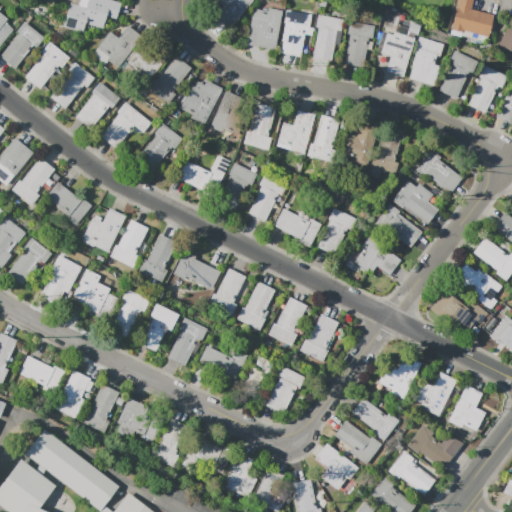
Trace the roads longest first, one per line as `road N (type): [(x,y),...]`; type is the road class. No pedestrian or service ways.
road 1 (residential): [(462,359),(104,172),(0,93)]
road 2 (residential): [(490,185),(487,149),(414,109),(236,67),(195,39),(173,14),(176,0)]
road 3 (residential): [(288,434),(243,425),(0,304)]
road 4 (residential): [(385,322),(490,185)]
road 5 (residential): [(288,434),(302,428),(385,322)]
